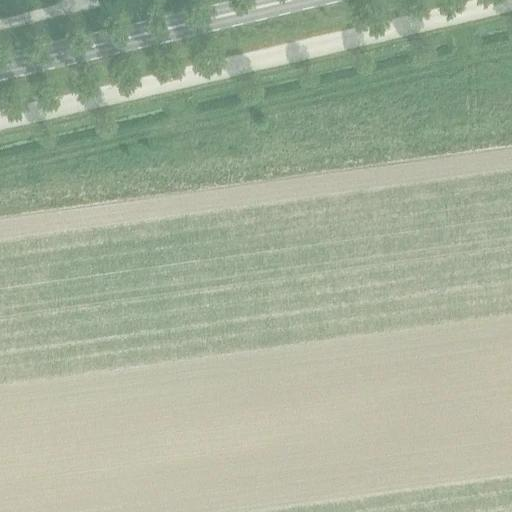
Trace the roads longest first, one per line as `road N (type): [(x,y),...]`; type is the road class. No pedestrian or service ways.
road 1 (unclassified): [(0,118),(511,0)]
road 2 (secondary): [(0,65),(282,0)]
